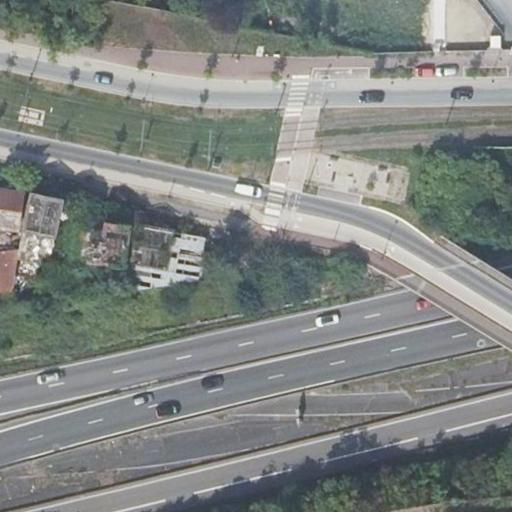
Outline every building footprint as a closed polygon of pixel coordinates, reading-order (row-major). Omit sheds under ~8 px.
[(119,0),(119,3),(157,11),(159,0),(119,0)] [(0,190),(0,226),(19,230),(24,193),(0,190)] [(33,196),(24,240),(30,241),(32,232),(44,234),(43,240),(53,242),(62,201),(33,196)] [(125,264),(130,227),(107,224),(107,228),(97,226),(77,224),(71,270),(90,272),(91,266),(107,268),(108,263),(125,264)] [(139,226),(133,261),(168,268),(174,232),(139,226)] [(0,290),(18,291),(19,248),(0,247),(0,290)]
